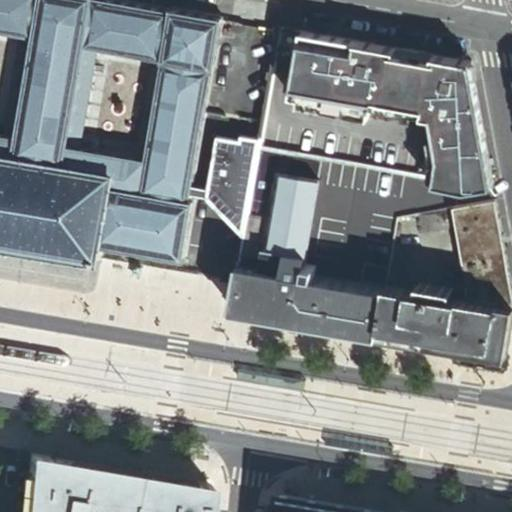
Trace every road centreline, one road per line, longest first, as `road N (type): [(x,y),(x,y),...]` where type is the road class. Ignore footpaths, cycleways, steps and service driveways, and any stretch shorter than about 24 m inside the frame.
road 1 (tertiary): [(511,404),(0,319)]
road 2 (tertiary): [(250,442),(511,486)]
road 3 (tertiary): [(0,398),(250,442)]
road 4 (residential): [(489,25),(338,0)]
road 5 (residential): [(489,25),(511,155)]
